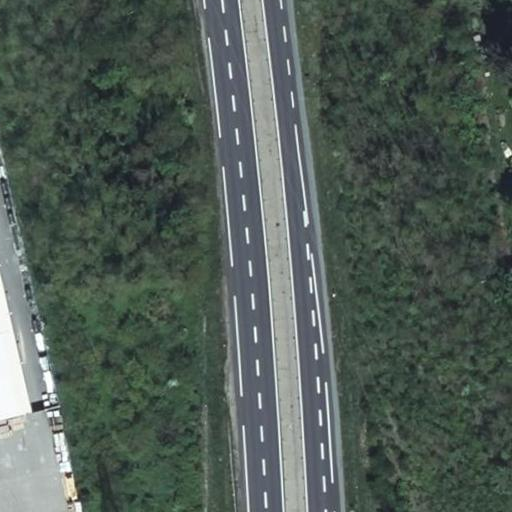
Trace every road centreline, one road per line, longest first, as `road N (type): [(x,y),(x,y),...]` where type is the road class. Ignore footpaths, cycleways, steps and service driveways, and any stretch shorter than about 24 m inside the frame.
road 1 (trunk): [(324,511),(275,0)]
road 2 (trunk): [(220,0),(263,511)]
